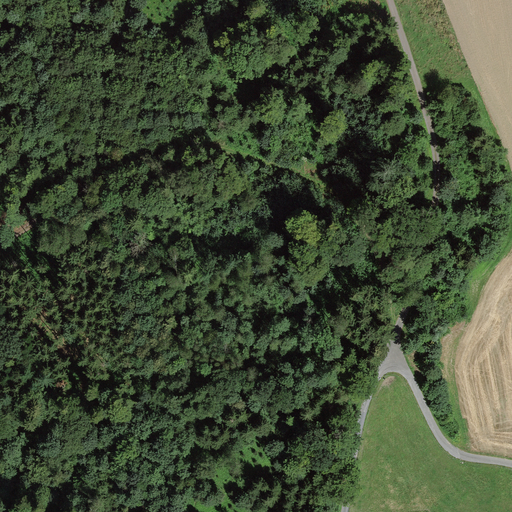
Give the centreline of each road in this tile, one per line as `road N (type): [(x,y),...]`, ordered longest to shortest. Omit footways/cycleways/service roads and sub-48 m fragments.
road 1 (track): [(344,511),(361,419),(418,273),(440,172),(390,0)]
road 2 (track): [(0,241),(100,168),(129,0)]
road 3 (track): [(511,464),(449,448),(393,336)]
